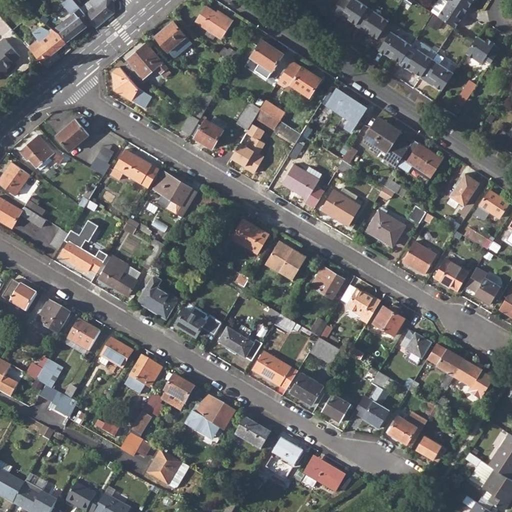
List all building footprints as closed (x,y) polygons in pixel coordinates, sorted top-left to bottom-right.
[(84,14),(71,0),(65,0),(59,3),(69,15),(57,26),(68,40),(90,21),(84,14)] [(90,0),(89,1),(86,4),(91,8),(84,14),(90,21),(96,27),(115,11),(114,0),(90,0)] [(323,15),(333,0),(316,0),(313,3),(323,15)] [(347,0),(342,0),(334,12),(341,17),(341,15),(356,25),(365,11),(368,7),(357,0),(350,0),(350,1),(347,0)] [(438,0),(431,12),(438,16),(454,27),(455,28),(465,13),(466,14),(471,8),(469,7),(458,0),(448,0),(447,2),(444,0),(438,0)] [(196,22),(221,38),(233,20),(226,15),(225,17),(207,6),(196,22)] [(311,18),(316,21),(320,15),(316,11),(311,18)] [(356,25),(355,26),(361,30),(362,29),(377,39),(389,21),(374,11),(371,15),(365,11),(356,25)] [(156,36),(174,58),(191,43),(173,21),(156,36)] [(28,47),(41,62),(66,41),(59,33),(52,27),(48,30),(41,25),(33,32),(38,39),(28,47)] [(391,31),(378,50),(385,55),(385,53),(400,63),(409,49),(412,45),(391,31)] [(466,53),(481,64),(484,60),(491,64),(500,49),(494,44),(495,43),(487,38),(485,41),(477,36),(466,53)] [(0,73),(2,72),(0,71),(19,54),(4,37),(0,40),(0,73)] [(251,57),(273,71),(284,53),(263,39),(251,57)] [(406,67),(421,76),(433,59),(426,55),(431,48),(416,39),(412,45),(409,49),(400,63),(399,64),(405,68),(406,67)] [(127,60),(143,78),(155,67),(160,73),(167,67),(147,44),(127,60)] [(219,54),(235,64),(240,55),(230,49),(229,50),(224,47),(219,54)] [(421,76),(420,78),(426,82),(427,81),(442,90),(454,73),(433,59),(421,76)] [(292,84),(310,95),(321,78),(303,66),(292,84)] [(115,90),(145,108),(152,97),(139,88),(120,67),(113,72),(115,90)] [(207,90),(215,96),(222,84),(223,82),(215,77),(207,90)] [(470,80),(456,102),(462,106),(477,85),(470,80)] [(207,90),(192,114),(200,119),(215,96),(207,90)] [(336,91),(326,106),(333,111),(349,121),(360,103),(343,92),(341,95),(336,91)] [(261,108),(278,119),(284,110),(267,100),(261,108)] [(238,123),(248,130),(256,117),(261,108),(251,102),(238,123)] [(331,114),(333,111),(326,106),(324,110),(331,114)] [(256,117),(297,142),(298,141),(302,134),(278,119),(261,108),(256,117)] [(308,125),(284,110),(278,119),(302,134),(307,126),(308,125)] [(182,129),(190,135),(200,119),(192,114),(191,114),(182,129)] [(215,115),(211,121),(224,129),(227,122),(215,115)] [(57,135),(70,150),(89,135),(76,119),(57,135)] [(195,137),(213,147),(224,129),(211,121),(206,119),(195,137)] [(365,136),(366,137),(382,147),(388,151),(384,158),(397,167),(402,158),(409,146),(397,137),(402,131),(388,122),(386,124),(376,119),(365,136)] [(313,130),(307,126),(302,134),(306,136),(308,138),(313,130)] [(29,158),(37,167),(49,157),(53,160),(60,164),(64,159),(54,152),(39,135),(20,151),(28,160),(29,158)] [(378,152),(382,147),(366,137),(364,141),(371,146),(370,147),(378,152)] [(402,158),(431,177),(444,158),(414,139),(409,146),(402,158)] [(303,146),(297,142),(289,155),(295,159),(303,146)] [(344,160),(351,164),(359,150),(352,145),(343,159),(344,160)] [(114,151),(104,146),(101,151),(111,157),(114,151)] [(110,165),(108,164),(111,157),(101,151),(92,168),(104,175),(110,165)] [(123,173),(148,187),(159,168),(137,155),(135,157),(124,151),(110,174),(119,179),(123,173)] [(40,171),(53,160),(49,157),(37,167),(40,171)] [(338,169),(347,175),(351,170),(356,174),(359,169),(351,164),(344,160),(338,169)] [(0,178),(0,184),(16,195),(30,174),(12,162),(0,178)] [(320,179),(319,179),(306,171),(294,164),(283,183),(308,198),(320,179)] [(309,166),(306,171),(319,179),(322,174),(309,166)] [(163,194),(158,203),(182,217),(197,191),(164,171),(153,189),(163,194)] [(390,189),(397,193),(402,186),(393,181),(397,175),(393,172),(388,181),(385,185),(386,186),(390,189)] [(450,196),(465,205),(480,182),(466,172),(450,196)] [(386,195),(390,189),(386,186),(382,192),(386,195)] [(323,210),(349,225),(364,202),(357,198),(358,196),(343,187),(340,192),(334,188),(323,210)] [(490,189),(480,204),(474,213),(484,219),(486,218),(491,211),(499,217),(510,202),(490,189)] [(20,214),(41,227),(46,220),(41,217),(25,207),(21,209),(0,196),(0,219),(12,227),(20,214)] [(80,205),(84,208),(86,205),(89,199),(85,197),(80,205)] [(25,207),(41,217),(45,210),(29,199),(25,207)] [(89,199),(86,205),(95,210),(98,205),(89,199)] [(409,217),(420,224),(423,218),(427,212),(417,205),(409,217)] [(450,223),(456,229),(472,212),(465,206),(450,223)] [(367,231),(394,245),(407,224),(380,209),(367,231)] [(427,212),(423,218),(431,223),(435,217),(427,212)] [(127,222),(137,228),(140,223),(130,217),(127,222)] [(231,238),(258,253),(269,234),(243,218),(231,238)] [(95,256),(81,247),(86,239),(88,241),(98,225),(88,219),(79,235),(70,230),(68,233),(64,240),(69,243),(61,256),(87,271),(89,266),(102,274),(112,256),(99,249),(95,256)] [(124,227),(134,234),(137,228),(127,222),(124,227)] [(487,238),(471,227),(466,236),(488,250),(495,239),(489,235),(487,238)] [(51,244),(59,248),(64,240),(68,233),(61,229),(51,244)] [(266,263),(294,279),(307,256),(279,240),(266,263)] [(403,260),(426,274),(438,255),(415,240),(403,260)] [(144,266),(151,269),(165,245),(159,241),(144,266)] [(99,278),(128,296),(138,280),(137,279),(124,271),(127,265),(112,256),(102,274),(99,278)] [(435,278),(457,291),(467,274),(445,260),(435,278)] [(124,271),(137,279),(140,273),(127,265),(124,271)] [(312,285),(333,297),(344,278),(323,266),(312,285)] [(502,286),(487,277),(489,273),(478,266),(466,285),(477,292),(476,294),(492,303),(502,286)] [(236,283),(243,287),(249,277),(241,273),(236,283)] [(138,301),(166,318),(179,298),(157,285),(161,279),(153,274),(138,301)] [(3,297),(27,312),(37,295),(13,280),(3,297)] [(349,306),(362,314),(360,317),(368,322),(382,300),(368,291),(366,293),(364,292),(357,287),(347,302),(349,306)] [(500,308),(511,315),(511,289),(500,308)] [(37,321),(58,334),(70,314),(49,301),(37,321)] [(188,303),(186,307),(205,319),(208,314),(188,303)] [(373,323),(395,336),(405,318),(398,314),(401,308),(394,304),(391,310),(383,305),(373,323)] [(196,335),(205,319),(186,307),(176,323),(196,335)] [(293,326),(297,329),(300,325),(280,313),(276,320),(291,329),(293,326)] [(317,317),(310,331),(313,332),(318,335),(325,323),(326,322),(317,317)] [(79,319),(67,338),(89,351),(100,331),(79,319)] [(318,335),(324,339),(331,327),(325,323),(318,335)] [(218,340),(251,360),(260,345),(227,325),(218,340)] [(406,348),(422,358),(432,342),(416,332),(415,333),(410,330),(406,336),(411,339),(406,348)] [(309,351),(329,363),(339,348),(334,345),(327,341),(324,339),(318,335),(309,351)] [(327,341),(334,345),(337,340),(330,336),(327,341)] [(85,356),(89,351),(67,338),(64,344),(85,356)] [(101,356),(102,357),(110,361),(123,369),(133,351),(112,338),(101,356)] [(442,383),(448,386),(455,375),(464,359),(448,349),(447,350),(436,343),(427,358),(449,372),(442,383)] [(349,353),(360,360),(364,354),(352,347),(349,353)] [(253,369),(286,388),(297,370),(264,350),(253,369)] [(360,360),(365,363),(369,357),(364,354),(360,360)] [(137,389),(147,395),(163,369),(142,356),(131,376),(142,382),(137,389)] [(106,367),(110,361),(102,357),(99,363),(106,367)] [(7,376),(12,366),(4,361),(0,358),(0,389),(12,397),(20,383),(7,376)] [(46,385),(58,365),(49,359),(43,369),(37,380),(46,385)] [(481,369),(464,359),(455,375),(472,385),(469,390),(481,397),(493,378),(481,371),(481,369)] [(31,376),(37,380),(43,369),(37,366),(31,376)] [(365,417),(380,427),(391,409),(382,404),(389,391),(384,388),(390,378),(379,371),(372,382),(379,386),(372,398),(371,399),(374,401),(365,417)] [(291,391),(312,403),(323,384),(302,372),(291,391)] [(174,375),(161,398),(172,405),(176,398),(186,404),(195,388),(174,375)] [(409,389),(414,392),(419,383),(414,380),(409,389)] [(46,385),(40,395),(53,402),(59,392),(46,385)] [(71,385),(65,395),(71,399),(77,389),(71,385)] [(59,392),(53,402),(59,406),(57,409),(71,417),(79,404),(71,399),(65,395),(59,392)] [(323,410),(341,420),(351,403),(333,392),(323,410)] [(155,407),(161,398),(153,393),(130,433),(140,438),(151,418),(155,420),(161,410),(155,407)] [(355,411),(365,417),(374,401),(371,399),(372,398),(365,394),(355,411)] [(196,414),(225,431),(236,412),(208,395),(196,414)] [(436,406),(443,410),(449,401),(441,397),(436,406)] [(182,410),(186,404),(176,398),(172,405),(182,410)] [(431,415),(436,406),(427,401),(422,410),(431,415)] [(431,415),(438,419),(443,410),(436,406),(431,415)] [(77,418),(83,422),(87,416),(80,412),(77,418)] [(389,432),(408,443),(418,426),(422,429),(427,421),(413,412),(408,420),(400,415),(389,432)] [(237,434),(261,448),(271,432),(247,418),(237,434)] [(96,426),(116,437),(121,427),(108,420),(105,424),(99,421),(96,426)] [(44,424),(39,433),(49,439),(54,430),(44,424)] [(128,439),(130,433),(121,448),(123,449),(128,439)] [(128,439),(123,449),(134,455),(143,440),(140,438),(130,433),(128,439)] [(184,433),(173,451),(174,451),(182,456),(193,439),(184,433)] [(495,468),(508,477),(511,471),(511,434),(508,433),(487,463),(495,468)] [(417,449),(438,462),(447,448),(426,435),(417,449)] [(273,455),(295,467),(304,452),(282,439),(273,455)] [(168,486),(182,463),(171,456),(166,454),(160,450),(149,469),(157,473),(154,477),(168,486)] [(511,479),(508,477),(495,468),(487,463),(481,459),(469,451),(465,458),(476,465),(468,478),(492,493),(496,496),(492,503),(502,510),(511,494),(511,479)] [(315,480),(328,488),(331,483),(337,486),(343,475),(318,461),(317,463),(310,459),(302,472),(305,474),(315,480)] [(182,463),(168,486),(174,489),(177,488),(189,467),(182,463)] [(0,493),(13,501),(23,484),(25,481),(0,467),(0,493)] [(157,473),(149,469),(147,473),(154,477),(157,473)] [(315,480),(305,474),(301,480),(311,486),(315,480)] [(88,510),(92,511),(95,511),(103,499),(96,496),(97,494),(77,482),(66,500),(86,511),(88,510)] [(13,501),(31,511),(33,508),(38,511),(40,511),(51,511),(58,499),(43,491),(41,494),(23,484),(13,501)] [(129,511),(132,508),(112,497),(106,493),(103,499),(95,511),(129,511)] [(487,500),(492,503),(496,496),(492,493),(487,500)] [(467,511),(492,511),(476,501),(467,511)] [(224,511),(232,511),(236,506),(230,502),(224,511)]
